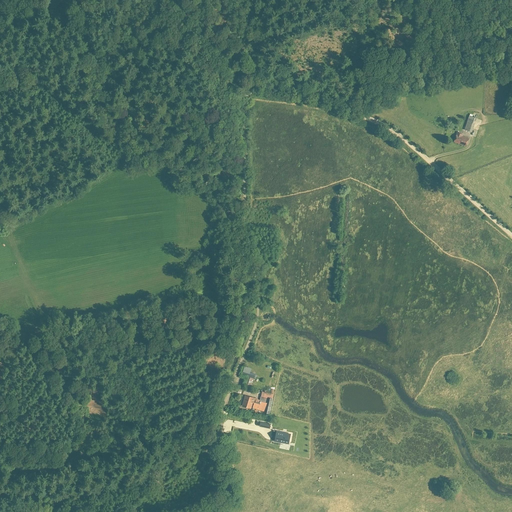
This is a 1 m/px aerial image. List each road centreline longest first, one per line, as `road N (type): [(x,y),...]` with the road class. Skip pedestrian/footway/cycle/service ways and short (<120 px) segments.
road 1 (unclassified): [(244,89),(244,204),(257,316),(221,411),(230,483),(224,496)]
road 2 (track): [(511,236),(387,128),(308,99),(243,93)]
road 3 (track): [(412,0),(238,56)]
